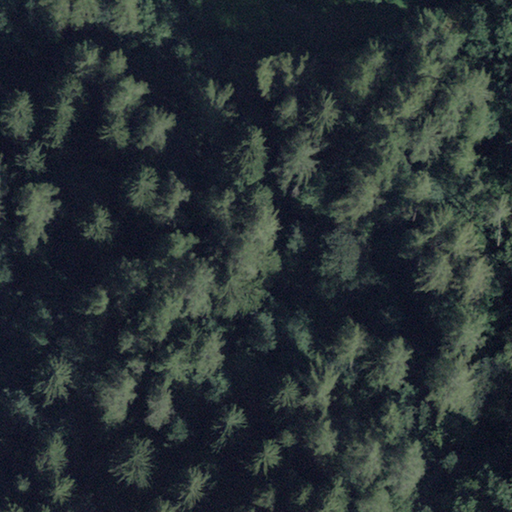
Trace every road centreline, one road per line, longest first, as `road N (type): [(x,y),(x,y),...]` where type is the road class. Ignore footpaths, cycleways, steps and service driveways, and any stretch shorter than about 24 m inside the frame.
road 1 (track): [(0,94),(76,48),(224,50),(326,31)]
road 2 (track): [(326,31),(378,20),(413,25),(493,73),(511,94)]
